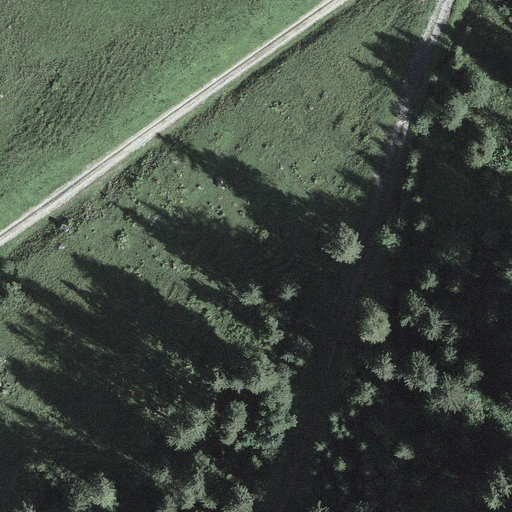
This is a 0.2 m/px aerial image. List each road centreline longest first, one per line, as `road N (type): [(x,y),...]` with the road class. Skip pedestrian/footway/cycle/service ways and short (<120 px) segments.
road 1 (track): [(274,511),(446,0)]
road 2 (track): [(339,0),(0,245)]
